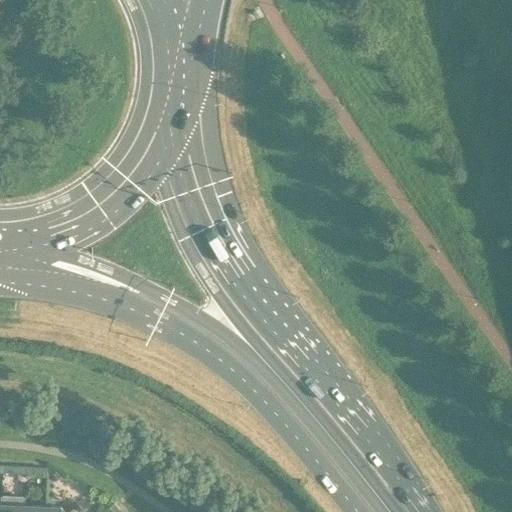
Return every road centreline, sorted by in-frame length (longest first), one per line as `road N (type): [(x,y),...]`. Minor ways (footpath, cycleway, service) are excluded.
road 1 (primary): [(426,511),(259,302),(209,221),(181,115)]
road 2 (primary): [(11,252),(195,334),(273,408),(358,511)]
road 3 (primary): [(11,252),(77,237),(112,216),(166,153),(181,115)]
